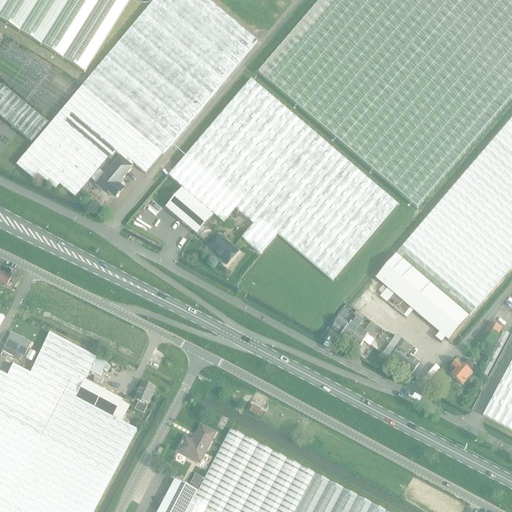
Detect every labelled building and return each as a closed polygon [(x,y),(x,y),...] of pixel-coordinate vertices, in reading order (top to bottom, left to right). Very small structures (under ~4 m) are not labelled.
[(0,0),(0,20),(84,73),(129,0),(0,0)] [(91,178),(99,170),(107,159),(109,161),(116,153),(121,157),(131,166),(133,164),(145,174),(185,127),(257,42),(225,15),(207,0),(154,0),(102,62),(15,166),(34,181),(38,176),(55,191),(59,186),(74,199),(91,178)] [(511,0),(321,0),(258,74),(416,209),(511,96),(511,0)] [(181,189),(213,216),(223,223),(231,213),(249,229),(241,238),(255,250),(259,254),(277,234),(331,281),(396,205),(250,80),(221,113),(213,122),(167,177),(181,189)] [(0,117),(32,144),(48,124),(1,85),(0,86),(0,117)] [(511,120),(462,178),(396,255),(469,317),(469,318),(476,310),(511,267),(511,120)] [(92,178),(91,180),(97,184),(95,185),(105,194),(107,192),(114,198),(117,194),(118,195),(123,189),(118,184),(133,167),(131,166),(121,157),(108,171),(105,175),(99,170),(98,171),(92,178)] [(197,235),(213,216),(181,189),(164,208),(197,235)] [(158,214),(162,209),(151,200),(147,205),(158,214)] [(227,266),(239,252),(220,236),(210,249),(220,257),(219,259),(227,266)] [(403,317),(409,308),(447,341),(468,317),(395,255),(375,279),(392,294),(386,302),(403,317)] [(0,283),(6,286),(11,277),(0,272),(0,283)] [(340,336),(349,343),(354,336),(359,329),(358,328),(358,327),(362,322),(355,317),(354,319),(352,323),(350,322),(348,324),(338,317),(330,327),(341,335),(340,336)] [(363,331),(358,327),(358,328),(359,329),(354,336),(349,343),(358,349),(363,341),(369,346),(377,334),(373,332),(377,327),(370,323),(364,331),(363,331)] [(492,345),(501,329),(489,323),(481,339),(492,345)] [(503,332),(480,375),(484,377),(486,378),(509,335),(503,332)] [(49,333),(29,374),(113,419),(122,401),(85,381),(97,357),(49,333)] [(2,353),(12,358),(19,361),(21,356),(24,358),(31,344),(11,334),(2,353)] [(411,375),(418,364),(401,353),(402,351),(407,354),(411,348),(400,340),(390,354),(393,356),(390,360),(411,375)] [(30,350),(26,359),(31,362),(35,353),(30,350)] [(511,358),(482,415),(511,431),(511,358)] [(472,374),(467,370),(456,360),(451,366),(455,371),(452,375),(449,373),(447,374),(461,386),(472,374)] [(92,511),(135,431),(113,419),(29,374),(13,364),(5,380),(0,377),(0,511),(92,511)] [(143,415),(155,389),(142,383),(134,401),(139,403),(135,411),(143,415)] [(252,405),(248,412),(257,416),(261,409),(252,405)] [(199,463),(215,433),(201,426),(192,442),(184,438),(177,452),(199,463)] [(186,511),(385,511),(303,468),(230,430),(197,492),(186,511)] [(195,475),(190,484),(194,486),(192,489),(196,491),(202,478),(195,475)] [(156,511),(186,511),(197,492),(174,480),(160,507),(156,511)]
